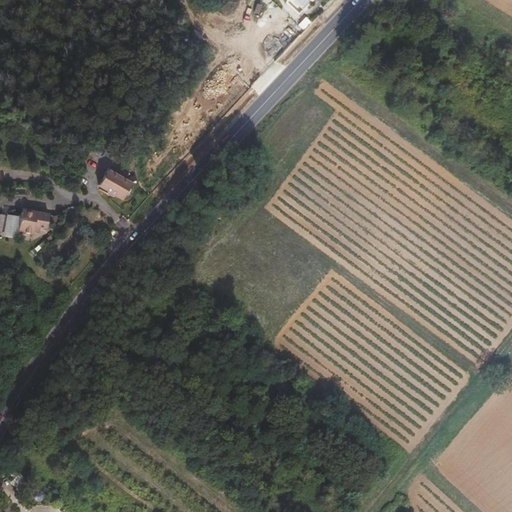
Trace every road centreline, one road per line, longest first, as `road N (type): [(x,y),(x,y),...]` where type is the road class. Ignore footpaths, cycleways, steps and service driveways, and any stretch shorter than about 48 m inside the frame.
road 1 (primary): [(0,422),(49,344),(131,243),(361,0)]
road 2 (track): [(0,464),(68,407),(96,349),(135,304),(267,194),(317,132),(333,104),(290,75)]
road 3 (track): [(511,332),(410,469),(364,511)]
